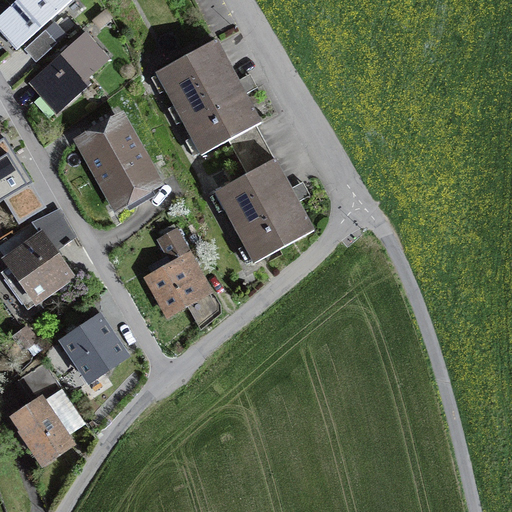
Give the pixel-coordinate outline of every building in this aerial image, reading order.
[(73,0),(17,0),(0,15),(0,33),(16,51),(74,0),(73,0)] [(64,15),(33,45),(44,57),(76,28),(64,15)] [(90,37),(33,89),(58,115),(114,64),(90,37)] [(224,45),(162,77),(206,162),(267,130),(224,45)] [(130,119),(79,146),(118,221),(169,195),(130,119)] [(11,137),(0,143),(0,213),(42,190),(11,137)] [(282,166),(224,198),(262,269),(321,237),(282,166)] [(196,254),(192,256),(184,236),(162,245),(171,266),(147,278),(168,321),(217,297),(196,254)] [(48,238),(9,265),(43,314),(82,287),(48,238)] [(108,320),(67,345),(95,391),(136,365),(108,320)] [(50,402),(15,424),(47,476),(82,454),(50,402)]
